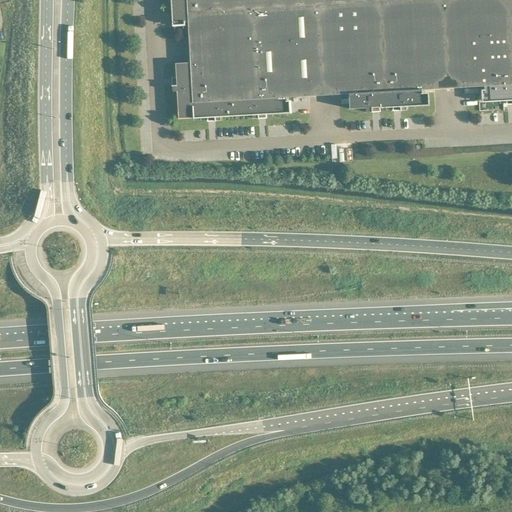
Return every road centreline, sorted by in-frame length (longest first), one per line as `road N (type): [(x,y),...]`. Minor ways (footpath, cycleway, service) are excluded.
road 1 (motorway): [(0,368),(511,344)]
road 2 (motorway): [(511,314),(0,337)]
road 3 (trunk): [(511,253),(371,242),(101,239)]
road 4 (motorway): [(0,501),(113,504),(294,420)]
road 5 (trunk): [(37,461),(83,478),(100,469),(108,452),(103,431),(84,412),(73,307),(89,238)]
road 6 (trunk): [(31,241),(32,263),(55,290),(64,387),(63,404),(39,429),(37,461)]
road 7 (trunk): [(120,452),(113,426),(93,405),(87,374),(81,298),(100,265),(101,239)]
road 8 (trunk): [(294,420),(511,388)]
road 9 (trunk): [(120,452),(157,438),(294,420)]
road 10 (trunk): [(45,0),(46,173)]
road 11 (secondary): [(66,171),(67,0)]
